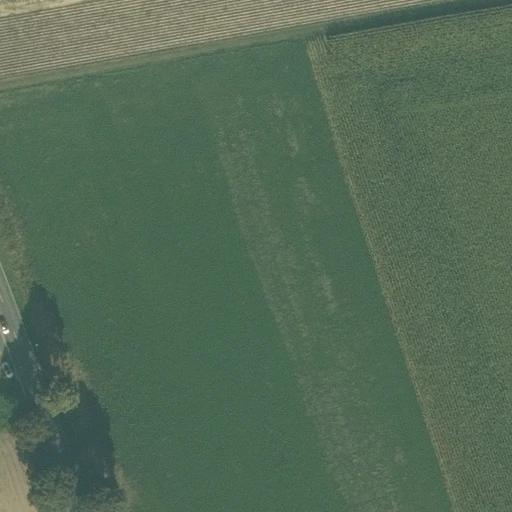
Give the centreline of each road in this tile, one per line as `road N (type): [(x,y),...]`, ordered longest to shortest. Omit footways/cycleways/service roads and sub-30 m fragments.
road 1 (track): [(0,79),(475,0)]
road 2 (secondary): [(80,511),(0,298)]
